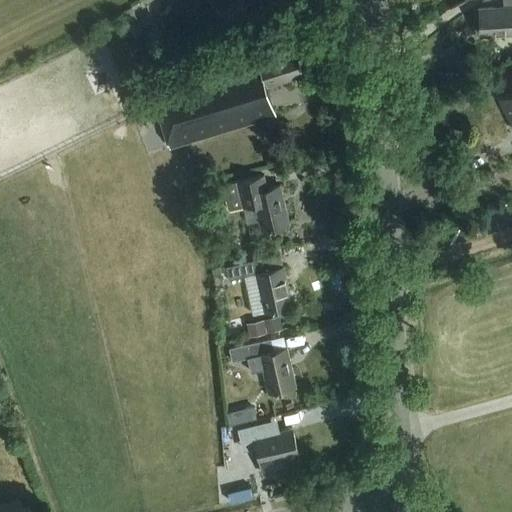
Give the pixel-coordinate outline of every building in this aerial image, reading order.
[(241,0),(222,10),(230,25),(253,14),(245,0),(241,0)] [(511,0),(507,0),(508,5),(479,6),(481,35),(511,33),(511,0)] [(146,32),(132,7),(121,13),(135,38),(146,32)] [(266,85),(302,74),(294,47),(257,58),(257,56),(153,88),(170,146),(275,115),(266,85)] [(498,99),(506,116),(511,112),(511,71),(503,76),(511,92),(498,99)] [(257,136),(281,129),(277,116),(254,123),(257,136)] [(261,229),(288,223),(279,184),(266,187),(263,174),(223,183),(229,209),(255,203),(261,229)] [(269,268),(267,256),(225,265),(228,278),(255,272),(264,310),(291,304),(283,265),(269,268)] [(265,318),(268,331),(283,328),(280,315),(265,318)] [(265,318),(247,323),(250,336),(268,331),(265,318)] [(247,356),(248,356),(252,371),(263,369),(268,391),(295,385),(286,346),(273,349),(270,337),(244,343),(230,346),(233,359),(247,356)] [(253,405),(244,406),(247,419),(252,418),(256,418),(254,406),(253,405)] [(297,455),(299,455),(292,427),(268,432),(265,421),(238,427),(241,441),(255,438),(262,464),(264,476),(300,467),(297,455)] [(23,509),(20,501),(0,506),(0,511),(30,511),(29,507),(23,509)]
